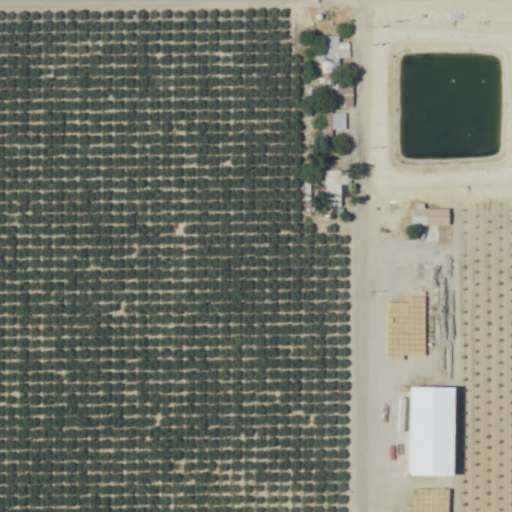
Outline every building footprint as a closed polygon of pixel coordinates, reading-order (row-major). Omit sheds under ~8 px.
[(339,48),(339,35),(320,36),(321,73),(340,73),(340,58),(349,57),(349,47),(339,48)] [(340,86),(311,87),(311,95),(340,95),(340,107),(353,106),(352,78),(339,78),(340,86)] [(346,129),(346,113),(333,113),(333,109),(323,109),(323,149),(333,149),(333,129),(346,129)] [(342,170),(320,171),(320,208),(333,208),(333,214),(343,214),(342,170)] [(429,190),(448,190),(448,173),(429,173),(429,190)] [(450,209),(413,209),(413,225),(450,225),(450,209)] [(458,476),(459,386),(407,386),(406,476),(458,476)]
